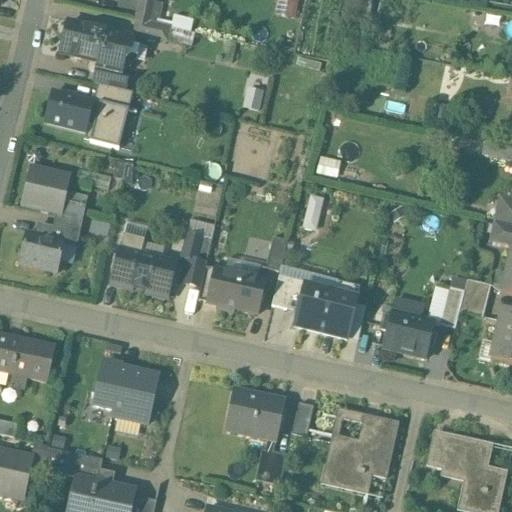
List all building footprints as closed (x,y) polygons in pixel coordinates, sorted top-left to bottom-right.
[(275,0),(273,14),(295,18),(298,0),(275,0)] [(162,6),(139,1),(135,23),(137,23),(157,27),(161,7),(162,6)] [(157,27),(137,23),(133,37),(167,44),(170,30),(157,27)] [(107,33),(68,24),(60,57),(98,66),(99,66),(107,33)] [(129,38),(107,33),(99,66),(98,66),(96,74),(119,79),(120,78),(123,63),(129,59),(132,46),(129,40),(129,38)] [(119,79),(96,74),(94,86),(107,89),(122,93),(123,93),(126,79),(120,78),(119,79)] [(349,85),(339,83),(335,103),(345,105),(349,85)] [(122,93),(107,89),(101,112),(117,116),(122,93)] [(259,111),(262,92),(247,89),(244,109),(259,111)] [(75,98),(64,96),(63,99),(51,96),(44,125),(85,135),(92,106),(75,102),(75,98)] [(511,149),(484,144),(481,158),(511,164),(511,149)] [(67,181),(31,172),(23,208),(57,216),(60,203),(62,203),(67,181)] [(62,203),(60,203),(57,216),(53,231),(42,228),(39,240),(25,237),(18,267),(56,276),(63,247),(76,250),(85,209),(62,203)] [(511,206),(500,204),(495,229),(511,232),(511,206)] [(511,232),(495,229),(491,246),(511,251),(511,249),(511,232)] [(144,242),(123,237),(111,288),(132,293),(133,289),(131,289),(139,257),(140,258),(144,242)] [(211,243),(187,237),(181,260),(186,262),(205,266),(206,266),(211,243)] [(287,243),(272,240),(265,272),(279,275),(287,243)] [(511,249),(511,251),(501,296),(511,298),(511,249)] [(140,258),(139,257),(131,289),(133,289),(147,293),(146,297),(166,301),(174,266),(140,258)] [(205,266),(186,262),(181,285),(201,290),(205,271),(206,271),(207,266),(206,266),(205,266)] [(206,271),(205,271),(201,290),(198,304),(209,307),(217,273),(206,271)] [(217,273),(209,307),(217,308),(224,275),(217,273)] [(264,284),(224,275),(217,308),(216,312),(233,316),(234,312),(257,317),(264,284)] [(293,282),(279,278),(271,309),(298,315),(301,305),(289,303),(293,282)] [(490,289),(467,283),(464,295),(463,300),(486,305),(490,289)] [(337,285),(334,297),(305,289),(301,305),(298,315),(295,329),(346,341),(359,290),(337,285)] [(464,295),(450,291),(440,329),(455,332),(459,316),(463,300),(464,295)] [(486,305),(463,300),(459,316),(483,321),(486,305)] [(432,327),(389,318),(382,354),(425,362),(432,327)] [(511,323),(500,321),(490,363),(511,368),(511,323)] [(55,349),(0,337),(0,376),(47,386),(55,349)] [(119,368),(103,365),(93,409),(113,413),(112,420),(146,428),(157,380),(118,371),(119,368)] [(282,406),(234,396),(234,393),(233,393),(224,433),(275,444),(284,404),(283,404),(282,406)] [(313,410),(298,406),(291,438),(305,441),(313,410)] [(17,428),(0,424),(0,438),(14,442),(17,428)] [(371,447),(337,439),(333,454),(330,453),(326,473),(341,477),(339,486),(368,492),(371,479),(383,482),(395,428),(376,424),(371,447)] [(483,448),(433,437),(426,470),(467,479),(460,511),(461,511),(495,511),(503,477),(478,471),(483,448)] [(135,444),(111,438),(105,464),(129,470),(135,444)] [(17,459),(0,454),(0,496),(2,497),(3,492),(9,493),(17,459)] [(286,458),(270,455),(264,486),(279,490),(286,458)] [(32,462),(17,459),(9,493),(25,497),(32,462)] [(135,494),(76,480),(69,511),(131,511),(134,499),(135,494)] [(153,511),(155,504),(134,499),(131,511),(153,511)]
